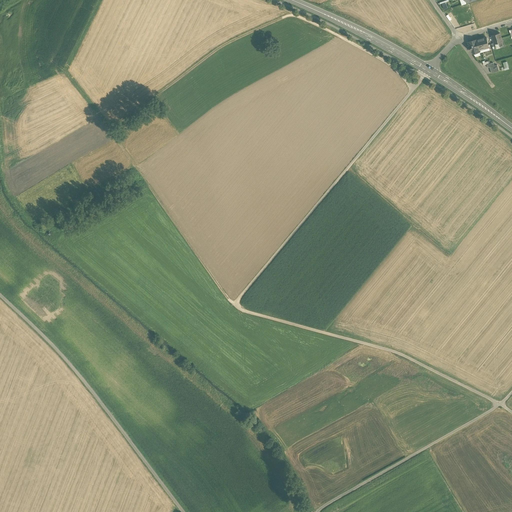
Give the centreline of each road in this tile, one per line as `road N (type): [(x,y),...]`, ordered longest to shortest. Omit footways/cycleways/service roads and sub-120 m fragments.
road 1 (track): [(500,406),(399,356),(234,307),(428,71)]
road 2 (track): [(234,307),(110,131),(216,52),(283,19)]
road 3 (residential): [(182,511),(80,376),(0,295)]
road 4 (track): [(320,511),(500,406)]
road 5 (primary): [(428,71),(289,0)]
road 6 (track): [(110,131),(70,75),(104,0)]
road 7 (track): [(412,88),(328,32),(283,19)]
